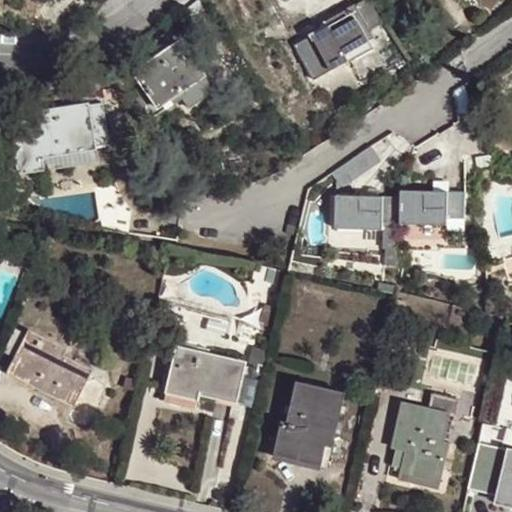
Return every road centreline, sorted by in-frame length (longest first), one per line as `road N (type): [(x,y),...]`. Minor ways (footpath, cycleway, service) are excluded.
road 1 (residential): [(228,221),(511,47)]
road 2 (residential): [(158,0),(80,49),(0,54)]
road 3 (residential): [(14,477),(142,511)]
